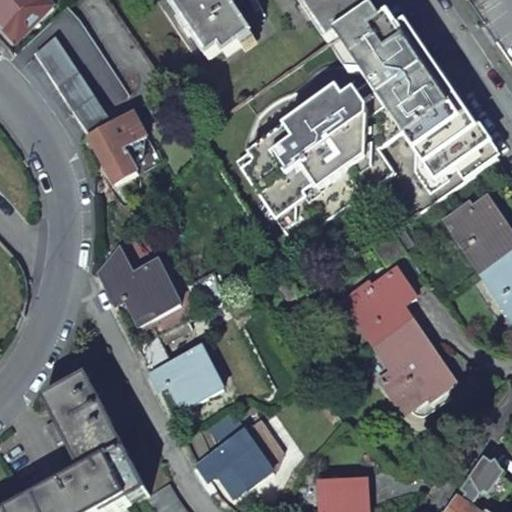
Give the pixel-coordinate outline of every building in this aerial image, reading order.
[(43,0),(0,0),(0,25),(17,44),(53,10),(43,0)] [(168,0),(183,22),(179,24),(188,37),(192,35),(209,60),(223,51),(227,58),(254,39),(227,0),(168,0)] [(298,0),(330,45),(339,39),(375,15),(365,0),(298,0)] [(511,0),(467,0),(484,24),(497,44),(511,65),(511,0)] [(126,99),(67,10),(48,27),(57,42),(37,58),(59,91),(91,139),(114,127),(103,111),(126,99)] [(375,15),(339,39),(359,68),(365,76),(368,81),(420,46),(409,29),(393,40),(375,15)] [(293,124),(237,162),(293,245),(395,176),(379,152),(411,131),(423,149),(416,154),(436,184),(456,171),(465,184),(476,177),(477,178),(499,163),(428,57),(420,46),(368,81),(365,76),(293,124)] [(359,68),(287,116),(293,124),(365,76),(359,68)] [(148,140),(135,116),(114,127),(91,139),(116,187),(139,175),(126,152),(148,140)] [(511,255),(511,235),(488,200),(466,215),(463,211),(446,222),(482,275),(511,255)] [(401,227),(392,233),(403,250),(411,243),(401,227)] [(392,233),(372,247),(386,267),(406,254),(403,250),(392,233)] [(121,250),(100,274),(111,296),(118,308),(128,302),(141,327),(181,307),(160,265),(135,277),(121,250)] [(511,255),(482,275),(511,318),(511,255)] [(362,292),(345,303),(376,348),(410,325),(400,313),(418,301),(398,273),(365,296),(362,292)] [(213,275),(191,286),(205,314),(227,304),(213,275)] [(287,275),(275,280),(288,303),(300,296),(287,275)] [(236,322),(227,304),(205,314),(137,347),(161,392),(171,387),(184,412),(224,392),(203,350),(175,365),(164,347),(193,332),(198,342),(236,322)] [(410,325),(376,348),(393,374),(381,382),(405,415),(436,394),(438,398),(457,385),(434,353),(423,338),(422,337),(420,338),(410,325)] [(66,443),(82,475),(109,461),(130,503),(113,511),(121,511),(145,500),(150,497),(150,496),(90,380),(45,403),(57,424),(52,427),(46,430),(59,446),(66,443)] [(229,418),(205,433),(211,446),(235,431),(229,418)] [(246,434),(199,467),(210,482),(219,475),(236,498),(272,473),(246,434)] [(113,511),(130,503),(109,461),(82,475),(55,489),(27,504),(10,511),(113,511)] [(321,485),(321,511),(368,511),(368,484),(321,485)] [(185,511),(183,509),(175,496),(169,486),(150,496),(150,497),(145,500),(150,510),(151,511),(185,511)] [(475,511),(457,499),(447,511),(475,511)]
